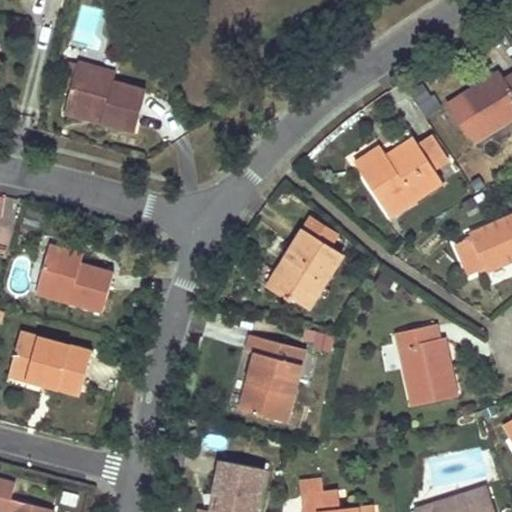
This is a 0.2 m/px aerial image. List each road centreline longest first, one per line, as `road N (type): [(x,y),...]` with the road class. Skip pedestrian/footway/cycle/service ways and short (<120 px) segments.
road 1 (residential): [(472,0),(308,113),(214,222)]
road 2 (residential): [(214,222),(179,305),(138,473)]
road 3 (residential): [(0,169),(214,222)]
road 4 (residential): [(0,440),(138,473)]
